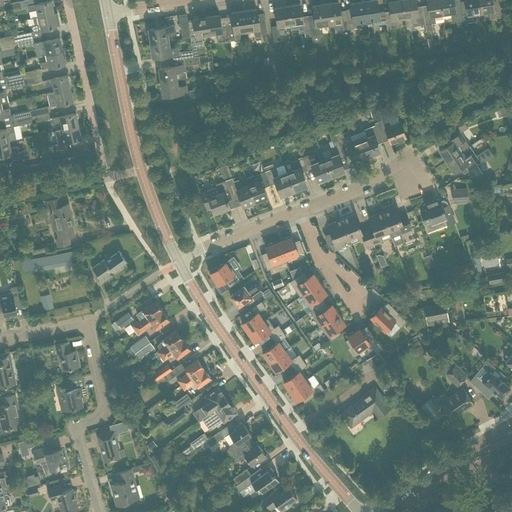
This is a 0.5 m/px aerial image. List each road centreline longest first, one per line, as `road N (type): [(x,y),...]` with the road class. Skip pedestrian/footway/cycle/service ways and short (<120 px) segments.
road 1 (tertiary): [(358,511),(252,379),(180,263)]
road 2 (residential): [(98,511),(80,443),(83,423),(106,414),(111,394),(89,324)]
road 3 (residential): [(105,177),(67,0)]
road 4 (tertiary): [(140,169),(106,15)]
road 5 (residential): [(298,212),(404,163),(416,188)]
road 6 (residential): [(180,263),(298,212)]
